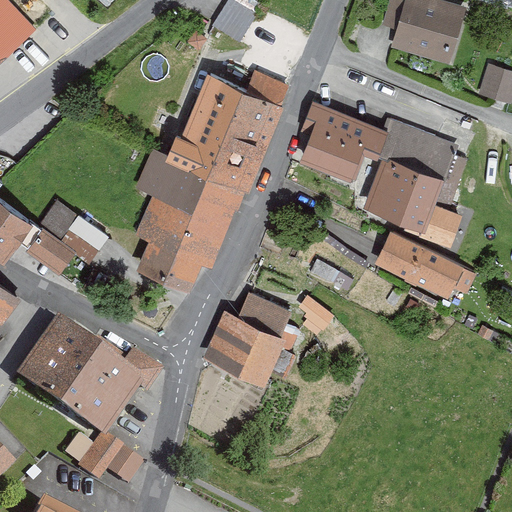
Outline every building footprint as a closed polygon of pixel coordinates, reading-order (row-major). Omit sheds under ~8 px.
[(239,39),(258,11),(241,0),(227,0),(213,21),(239,39)] [(469,8),(439,0),(406,0),(394,48),(454,64),(469,8)] [(479,90),(511,100),(511,97),(511,66),(489,59),(479,90)] [(251,81),(211,64),(171,159),(190,167),(211,176),(232,127),(251,81)] [(283,94),(251,81),(232,127),(211,176),(227,183),(243,190),(283,94)] [(311,130),(302,156),(371,181),(363,203),(430,227),(448,176),(384,153),(392,129),(311,100),(302,126),(311,130)] [(171,159),(149,150),(134,185),(150,191),(131,236),(146,243),(136,266),(190,288),(200,265),(210,269),(243,190),(227,183),(211,176),(190,167),(171,159)] [(0,192),(0,255),(11,241),(57,276),(77,250),(0,192)] [(389,233),(376,264),(452,298),(465,268),(389,233)] [(0,282),(0,329),(23,300),(0,282)] [(232,307),(212,356),(275,381),(295,333),(232,307)] [(101,348),(60,319),(19,376),(60,406),(78,381),(101,348)] [(143,378),(101,348),(78,381),(60,406),(102,436),(143,378)] [(97,445),(82,435),(68,454),(84,465),(97,445)] [(128,449),(106,435),(84,468),(106,482),(128,449)] [(0,471),(15,460),(0,439),(0,471)] [(133,484),(148,463),(129,450),(114,471),(133,484)] [(66,511),(45,499),(37,511),(66,511)]
